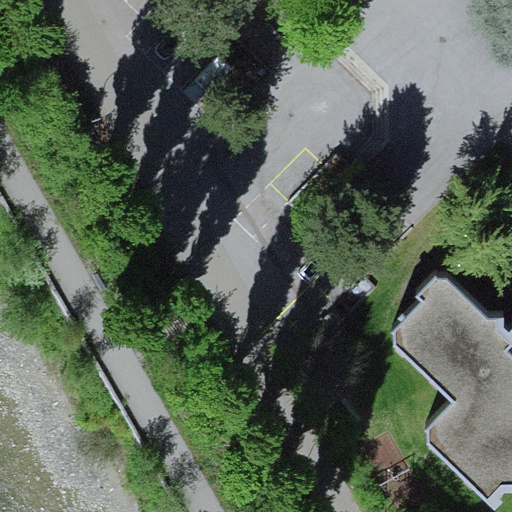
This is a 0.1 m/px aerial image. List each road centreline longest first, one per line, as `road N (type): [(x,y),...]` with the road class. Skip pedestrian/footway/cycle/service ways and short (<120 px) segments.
road 1 (residential): [(59,0),(341,511)]
road 2 (unknown): [(382,0),(195,246)]
